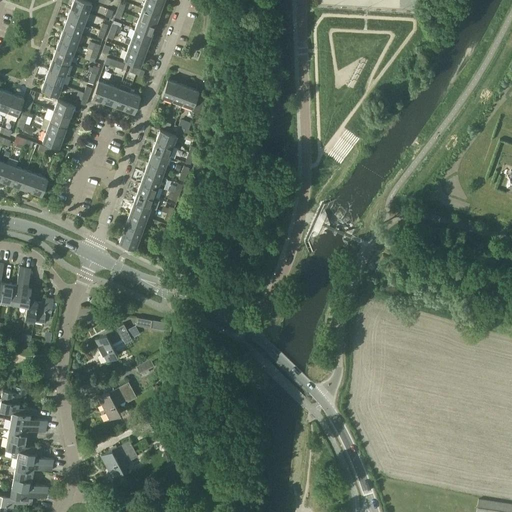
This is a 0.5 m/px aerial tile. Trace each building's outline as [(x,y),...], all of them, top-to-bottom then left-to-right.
[(91,3),(83,0),(73,0),(71,7),(87,13),(91,3)] [(144,0),(142,7),(159,14),(162,3),(153,0),(144,0)] [(87,13),(71,7),(67,17),(84,23),(87,13)] [(159,14),(142,7),(138,18),(155,24),(159,14)] [(63,27),(80,34),(84,23),(67,17),(63,27)] [(135,28),(151,34),(155,24),(138,18),(135,28)] [(80,34),(63,27),(60,38),(76,44),(80,34)] [(151,34),(135,28),(132,37),(131,38),(148,44),(151,34)] [(124,42),(129,43),(128,48),(144,54),(148,44),(131,38),(126,36),(124,42)] [(56,48),(73,54),(75,48),(76,44),(60,38),(56,48)] [(73,54),(56,48),(52,58),(69,64),(73,54)] [(128,48),(124,59),(140,65),(144,54),(128,48)] [(69,64),(52,58),(49,68),(66,74),(69,64)] [(122,68),(124,63),(118,61),(116,66),(114,70),(120,72),(122,68)] [(49,68),(45,78),(62,84),(64,79),(66,74),(49,68)] [(45,78),(41,89),(58,95),(62,84),(45,78)] [(167,79),(161,95),(172,99),(178,83),(167,79)] [(98,80),(92,97),(103,101),(109,84),(98,80)] [(109,84),(103,101),(113,104),(119,88),(121,83),(119,82),(117,87),(109,84)] [(182,103),(188,86),(178,83),(172,99),(182,103)] [(188,86),(182,103),(196,108),(194,112),(202,115),(204,110),(200,108),(203,101),(196,98),(199,90),(188,86)] [(119,88),(113,104),(123,108),(129,91),(119,88)] [(0,98),(0,108),(7,111),(13,94),(3,90),(0,98)] [(134,112),(140,95),(129,91),(123,108),(134,112)] [(15,121),(24,98),(13,94),(7,111),(5,117),(15,121)] [(74,105),(57,99),(53,110),(70,116),(74,105)] [(50,120),(67,126),(70,116),(53,110),(50,120)] [(175,125),(173,129),(183,133),(187,122),(180,119),(178,126),(175,125)] [(67,126),(50,120),(46,130),(63,136),(67,126)] [(22,129),(22,130),(31,134),(34,126),(25,122),(22,129)] [(176,135),(160,129),(156,139),(173,145),(176,135)] [(42,141),(48,143),(59,147),(63,136),(46,130),(42,141)] [(152,150),(169,156),(173,145),(156,139),(152,150)] [(149,160),(165,166),(169,156),(152,150),(149,160)] [(145,170),(162,176),(165,166),(149,160),(145,170)] [(6,163),(0,180),(10,184),(16,167),(6,163)] [(21,187),(27,171),(16,167),(10,184),(21,187)] [(141,180),(158,186),(164,188),(167,178),(162,176),(145,170),(141,180)] [(27,171),(21,187),(31,191),(37,174),(27,171)] [(41,195),(47,178),(37,174),(31,191),(41,195)] [(138,190),(154,196),(158,186),(141,180),(138,190)] [(160,198),(154,196),(138,190),(134,200),(151,206),(156,208),(160,198)] [(130,210),(147,217),(151,206),(134,200),(130,210)] [(126,221),(143,227),(147,217),(130,210),(126,221)] [(223,237),(236,228),(236,226),(230,216),(228,216),(215,225),(214,227),(221,237),(223,237)] [(123,231),(140,237),(143,227),(126,221),(123,231)] [(136,248),(140,237),(123,231),(119,241),(136,248)] [(19,303),(25,267),(20,266),(17,279),(18,279),(17,284),(13,283),(10,301),(19,303)] [(25,267),(19,303),(27,304),(28,305),(31,287),(27,286),(28,281),(29,281),(31,268),(25,267)] [(10,301),(13,283),(4,282),(1,299),(10,301)] [(35,319),(38,301),(34,301),(34,296),(35,296),(38,283),(32,282),(31,287),(28,305),(27,304),(25,317),(35,319)] [(45,316),(48,317),(50,317),(53,299),(48,298),(43,297),(42,302),(38,301),(35,319),(44,321),(45,316)] [(137,316),(135,325),(151,328),(152,319),(137,316)] [(124,324),(94,339),(106,361),(117,355),(111,343),(122,338),(124,343),(132,339),(131,338),(126,329),(124,324)] [(154,366),(150,359),(136,366),(140,374),(154,366)] [(137,398),(128,382),(114,390),(113,390),(100,398),(97,399),(109,420),(109,421),(121,415),(114,403),(125,398),(128,403),(137,398)] [(1,399),(19,402),(20,398),(25,399),(27,388),(14,386),(13,391),(3,389),(1,399)] [(23,406),(23,407),(18,406),(19,402),(1,399),(0,405),(0,408),(12,411),(13,410),(30,414),(35,415),(36,409),(23,406)] [(171,432),(167,409),(152,417),(155,423),(157,435),(171,432)] [(29,418),(30,414),(13,410),(12,411),(11,419),(46,426),(47,420),(34,418),(34,419),(29,418)] [(9,428),(27,432),(28,427),(32,428),(32,429),(45,432),(46,426),(11,419),(9,428)] [(7,437),(25,441),(27,432),(9,428),(7,437)] [(25,441),(7,437),(6,447),(12,448),(19,449),(36,452),(41,453),(42,447),(29,445),(29,446),(24,445),(25,441)] [(138,456),(129,441),(117,447),(116,448),(100,456),(112,478),(124,472),(123,470),(127,468),(128,464),(125,457),(128,455),(131,460),(138,456)] [(19,449),(12,448),(11,457),(17,458),(52,464),(54,459),(41,456),(40,457),(36,456),(36,452),(19,449)] [(39,467),(38,468),(51,470),(52,464),(17,458),(15,467),(33,470),(34,466),(39,467)] [(14,476),(31,479),(33,470),(15,467),(14,476)] [(47,491),(48,486),(35,483),(35,484),(30,484),(31,479),(14,476),(12,485),(47,491)] [(33,495),(46,497),(47,491),(12,485),(10,493),(10,494),(28,497),(29,493),(34,494),(33,495)] [(0,501),(13,504),(14,500),(19,500),(19,502),(32,504),(33,498),(28,497),(10,494),(10,493),(0,491),(0,501)] [(511,511),(511,504),(478,499),(476,511),(511,511)] [(0,511),(17,511),(18,509),(13,508),(13,504),(0,501),(0,511)]
